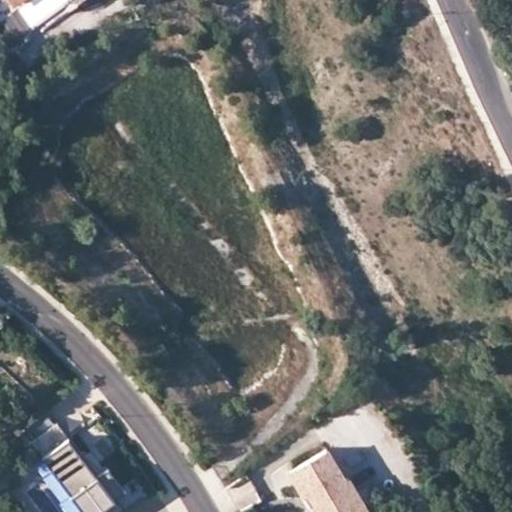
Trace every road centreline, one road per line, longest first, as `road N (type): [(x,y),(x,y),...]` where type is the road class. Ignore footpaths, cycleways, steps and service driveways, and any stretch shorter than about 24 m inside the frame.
road 1 (residential): [(0,281),(116,390),(199,511)]
road 2 (residential): [(453,0),(511,130)]
